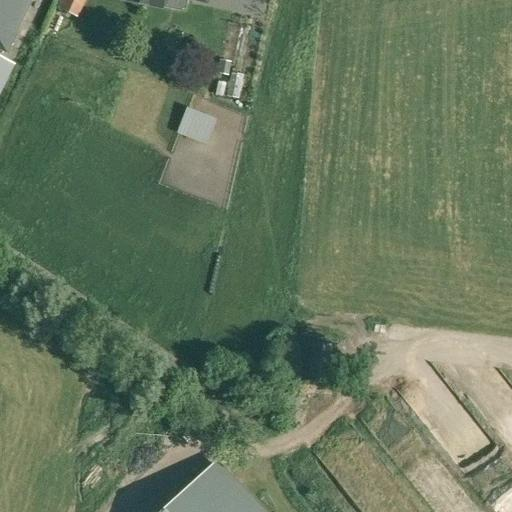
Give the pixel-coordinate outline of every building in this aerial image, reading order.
[(0,0),(0,49),(5,52),(30,0),(0,0)] [(76,0),(62,0),(59,8),(70,14),(76,0)] [(0,107),(0,108),(22,61),(0,51),(0,107)] [(332,377),(335,345),(311,343),(308,376),(332,377)] [(259,511),(215,464),(215,465),(165,511),(259,511)]
